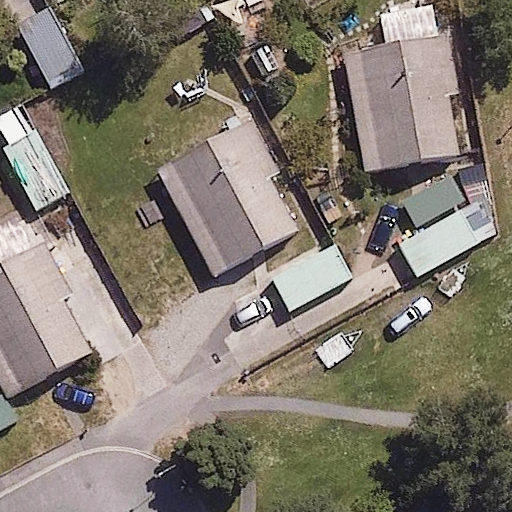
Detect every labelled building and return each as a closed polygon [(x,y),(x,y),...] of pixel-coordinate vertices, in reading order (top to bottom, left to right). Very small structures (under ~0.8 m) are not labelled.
[(51,1),(15,20),(49,84),(85,64),(51,1)] [(456,30),(347,47),(366,170),(475,153),(456,30)] [(242,117),(155,165),(214,272),(300,224),(242,117)] [(34,122),(0,142),(0,147),(37,210),(73,188),(34,122)] [(475,200),(401,243),(419,275),(494,231),(475,200)] [(38,239),(0,259),(0,376),(8,392),(95,346),(38,239)] [(335,240),(272,276),(290,308),(353,272),(335,240)]
